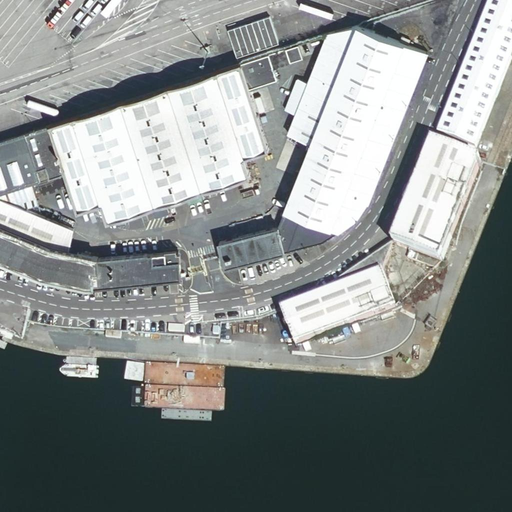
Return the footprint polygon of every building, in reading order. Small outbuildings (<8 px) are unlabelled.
[(511,63),(511,0),(492,0),(439,136),(477,151),(511,63)] [(270,18),(229,31),(237,59),(279,46),(270,18)] [(428,53),(358,26),(327,36),(307,86),(294,117),(287,135),(289,136),(300,140),(311,145),(290,199),(285,210),(278,227),(218,243),(225,268),(317,245),(324,244),(357,220),(369,205),(428,53)] [(225,28),(219,29),(221,36),(227,35),(225,28)] [(303,59),(299,47),(269,56),(274,71),(291,65),(291,63),(303,59)] [(278,82),(274,71),(269,56),(242,65),(250,90),(278,82)] [(0,142),(0,262),(42,280),(89,288),(146,284),(183,281),(182,279),(182,278),(180,262),(155,265),(153,256),(149,257),(149,254),(102,258),(69,252),(62,251),(0,225),(0,194),(32,185),(41,182),(40,181),(38,172),(45,169),(49,179),(49,180),(65,175),(78,213),(103,205),(108,222),(153,208),(166,204),(202,192),(215,188),(251,176),(245,159),(270,151),(250,90),(242,65),(0,142)] [(294,117),(307,86),(296,82),(283,113),(294,117)] [(439,136),(435,145),(474,161),(477,151),(439,136)] [(395,248),(442,266),(482,164),(474,161),(435,145),(396,244),(395,248)] [(49,179),(45,169),(38,172),(40,181),(49,179)] [(26,209),(38,206),(32,185),(0,194),(0,225),(62,251),(67,226),(26,209)] [(218,197),(215,188),(202,192),(205,201),(218,197)] [(170,215),(166,204),(153,208),(157,219),(170,215)] [(297,349),(398,309),(395,302),(389,288),(383,276),(395,248),(396,244),(322,296),(323,298),(282,314),(297,349)] [(153,256),(155,265),(180,262),(179,256),(177,256),(177,252),(165,253),(165,255),(153,256)]
